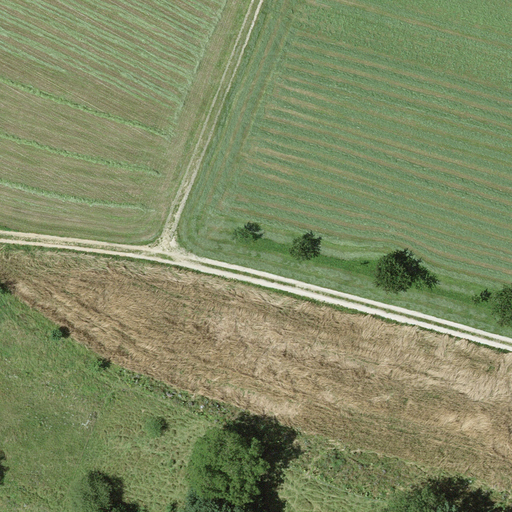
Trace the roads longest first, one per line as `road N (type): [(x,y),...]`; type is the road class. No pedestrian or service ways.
road 1 (track): [(511,343),(165,252),(0,239)]
road 2 (track): [(165,252),(259,0)]
